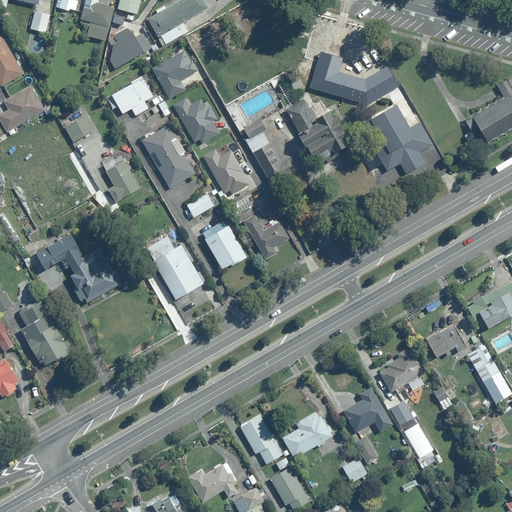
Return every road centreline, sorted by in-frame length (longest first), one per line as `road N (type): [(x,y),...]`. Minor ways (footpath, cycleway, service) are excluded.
road 1 (primary): [(362,303),(61,475)]
road 2 (primary): [(42,443),(344,273)]
road 3 (primary): [(344,273),(511,176)]
road 4 (primary): [(511,217),(362,303)]
